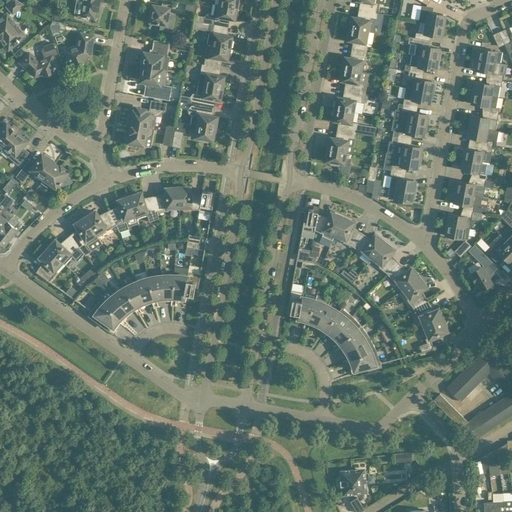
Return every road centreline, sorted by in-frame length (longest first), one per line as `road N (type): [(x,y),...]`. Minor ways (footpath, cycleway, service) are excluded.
road 1 (residential): [(425,246),(463,29),(507,0)]
road 2 (tertiary): [(242,171),(203,399)]
road 3 (tertiary): [(243,404),(285,179)]
road 4 (tertiary): [(285,179),(320,0)]
road 5 (tertiary): [(273,0),(242,171)]
road 6 (residential): [(96,156),(125,0)]
road 7 (residential): [(425,246),(369,203),(285,179)]
road 8 (residential): [(129,359),(3,268)]
road 9 (residential): [(106,180),(153,167),(242,171)]
road 10 (residential): [(3,268),(66,202),(106,180)]
road 11 (residential): [(0,75),(96,156)]
